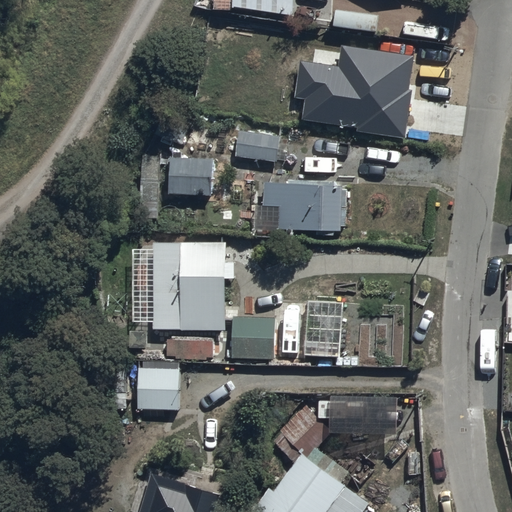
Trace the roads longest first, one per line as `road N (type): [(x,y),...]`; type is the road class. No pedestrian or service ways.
road 1 (residential): [(484,511),(458,454),(498,0)]
road 2 (track): [(147,0),(44,175)]
